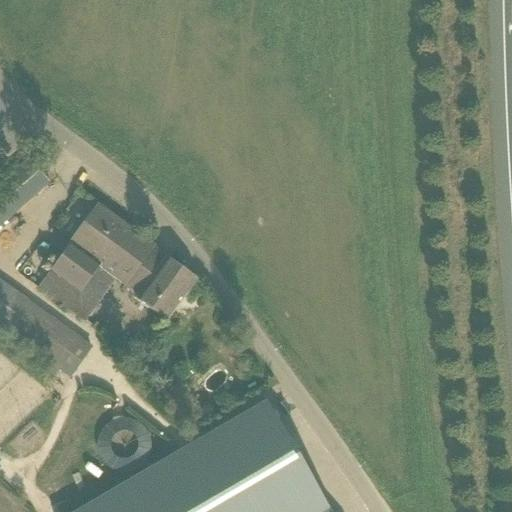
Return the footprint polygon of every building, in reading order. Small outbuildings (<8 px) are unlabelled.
[(0,226),(14,215),(0,199),(0,226)] [(114,279),(123,285),(124,285),(152,247),(97,207),(38,288),(83,322),(114,279)] [(196,280),(167,259),(167,258),(152,247),(124,285),(123,285),(123,286),(138,296),(135,300),(166,322),(196,280)] [(0,329),(69,379),(91,347),(0,281),(0,329)] [(121,338),(108,340),(109,347),(122,345),(121,338)] [(332,511),(268,401),(76,511),(332,511)] [(154,457),(137,413),(92,430),(109,474),(154,457)]
